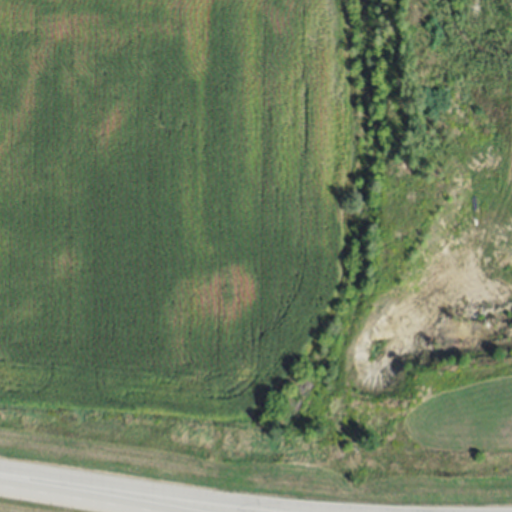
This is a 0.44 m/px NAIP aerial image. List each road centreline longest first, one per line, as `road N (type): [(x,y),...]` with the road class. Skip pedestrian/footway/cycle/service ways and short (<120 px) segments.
road 1 (trunk): [(341,511),(134,491),(99,500)]
road 2 (trunk): [(166,511),(0,483)]
